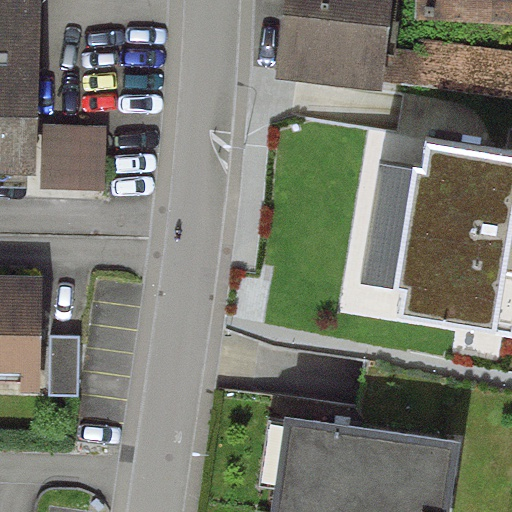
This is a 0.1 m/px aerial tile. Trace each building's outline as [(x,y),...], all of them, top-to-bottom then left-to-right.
[(0,0),(0,174),(40,176),(43,0),(0,0)] [(392,0),(285,0),(276,78),(381,91),(383,80),(387,47),(392,0)] [(511,0),(413,0),(413,20),(511,23),(511,0)] [(387,47),(383,80),(511,98),(511,49),(414,40),(412,50),(387,47)] [(106,125),(44,123),(42,188),(105,189),(106,125)] [(399,317),(511,334),(511,156),(427,143),(423,167),(413,166),(412,170),(379,164),(360,283),(394,288),(394,293),(403,294),(399,317)] [(45,276),(0,274),(0,379),(42,381),(45,276)] [(79,335),(50,335),(48,395),(78,396),(79,335)] [(450,511),(460,443),(284,417),(270,511),(450,511)]
